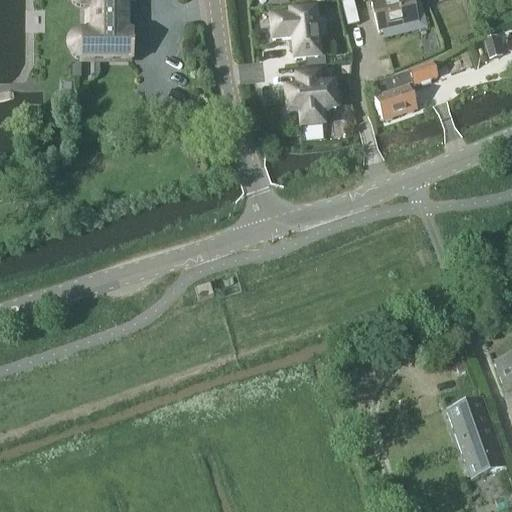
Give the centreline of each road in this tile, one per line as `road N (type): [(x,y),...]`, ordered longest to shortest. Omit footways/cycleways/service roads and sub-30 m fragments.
road 1 (tertiary): [(267,230),(0,316)]
road 2 (unclassified): [(267,230),(511,138)]
road 3 (tertiary): [(267,230),(226,90),(212,0)]
